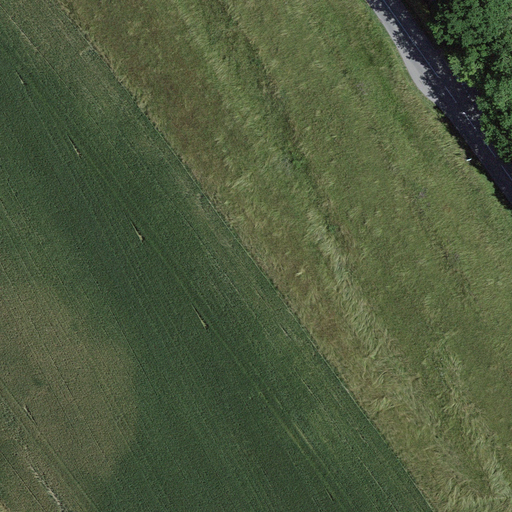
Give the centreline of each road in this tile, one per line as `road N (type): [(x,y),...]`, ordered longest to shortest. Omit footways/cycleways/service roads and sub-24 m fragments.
road 1 (secondary): [(381,0),(505,177)]
road 2 (residential): [(433,0),(505,177)]
